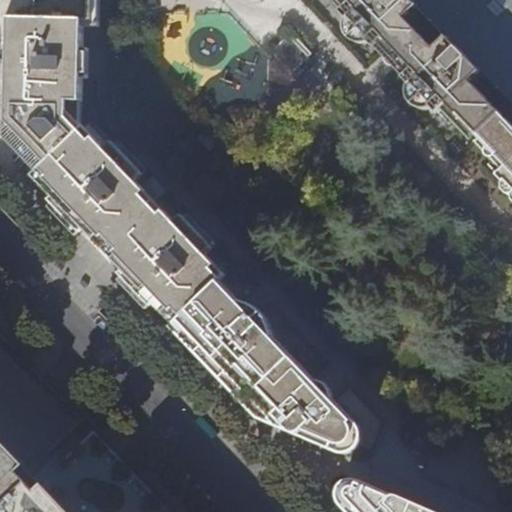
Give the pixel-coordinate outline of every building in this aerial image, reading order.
[(0,0),(0,16),(9,17),(6,103),(0,102),(0,128),(18,129),(41,152),(37,157),(44,164),(38,171),(57,190),(51,196),(69,215),(76,208),(85,218),(129,264),(122,270),(139,289),(145,283),(155,293),(181,320),(224,279),(230,274),(209,252),(214,245),(183,213),(176,219),(137,179),(143,172),(113,140),(106,145),(85,124),(75,114),(75,98),(82,97),(84,18),(92,18),(93,0),(0,0)] [(352,3),(349,0),(331,0),(342,11),(352,3)] [(349,0),(352,3),(342,11),(348,18),(352,18),(369,34),(369,40),(376,46),(380,42),(409,71),(405,77),(409,81),(414,83),(428,99),(439,112),(449,104),(458,114),(477,135),(502,110),(472,78),(483,69),(453,38),(438,52),(407,17),(420,5),(415,0),(349,0)] [(511,0),(415,0),(420,5),(453,38),(483,69),(511,99),(511,0)] [(380,42),(376,46),(405,77),(409,71),(380,42)] [(449,104),(439,112),(448,123),(458,114),(449,104)] [(511,120),(502,110),(477,135),(496,155),(506,166),(499,174),(506,183),(510,180),(511,183),(511,120)] [(91,117),(85,124),(106,145),(113,140),(91,117)] [(506,166),(496,155),(487,163),(499,174),(506,166)] [(69,215),(51,196),(49,198),(75,225),(78,223),(69,215)] [(69,215),(78,223),(85,218),(76,208),(69,215)] [(85,218),(78,223),(122,270),(129,264),(85,218)] [(139,289),(122,270),(120,273),(138,290),(146,299),(149,298),(139,289)] [(252,310),(224,279),(181,320),(175,325),(265,420),(342,451),(353,450),(363,439),(361,424),(333,394),(327,384),(320,381),(271,330),(270,320),(260,308),(252,310)] [(139,289),(149,298),(155,293),(145,283),(139,289)] [(149,298),(175,325),(181,320),(155,293),(149,298)] [(258,418),(265,420),(175,325),(173,327),(258,418)] [(0,501),(49,456),(45,452),(83,416),(0,329),(0,501)] [(173,511),(93,428),(57,462),(49,456),(0,501),(0,511),(173,511)] [(352,511),(439,511),(413,500),(376,489),(355,482),(343,488),(339,497),(352,511)] [(348,511),(352,511),(339,497),(338,501),(348,511)]
